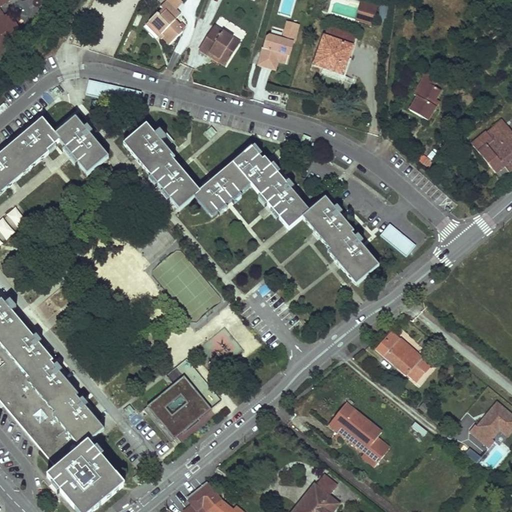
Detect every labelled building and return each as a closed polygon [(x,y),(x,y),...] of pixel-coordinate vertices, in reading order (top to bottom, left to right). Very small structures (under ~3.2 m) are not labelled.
[(0,0),(0,53),(24,38),(10,15),(6,17),(0,6),(9,0),(0,0)] [(178,10),(168,0),(161,7),(165,11),(160,17),(158,15),(151,21),(166,35),(164,37),(170,44),(183,31),(179,26),(180,24),(176,20),(182,14),(178,10)] [(184,4),(179,0),(168,0),(178,10),(184,4)] [(362,1),(357,19),(366,22),(372,4),(362,1)] [(378,7),(372,4),(366,22),(372,24),(378,7)] [(376,19),(386,21),(390,6),(380,4),(376,19)] [(300,22),(289,19),(284,37),(268,33),(259,63),(276,68),(279,56),(286,49),(292,50),(300,22)] [(151,21),(148,25),(162,39),(164,37),(166,35),(151,21)] [(241,41),(216,25),(201,48),(209,54),(211,51),(227,62),(241,41)] [(356,36),(330,27),(326,37),(316,65),(325,68),(343,75),(353,46),(356,36)] [(289,58),(292,50),(286,49),(279,56),(289,58)] [(227,62),(211,51),(209,54),(225,65),(227,62)] [(343,75),(325,68),(323,74),(341,80),(343,75)] [(426,73),(422,80),(433,86),(437,80),(426,73)] [(422,80),(413,95),(416,97),(408,110),(426,120),(434,107),(431,105),(434,100),(440,91),(433,86),(422,80)] [(137,106),(141,92),(90,81),(87,95),(137,106)] [(57,413),(55,415),(83,448),(61,466),(57,469),(47,477),(75,511),(89,511),(122,484),(88,443),(104,430),(76,398),(78,396),(51,363),(53,362),(2,301),(0,303),(0,302),(0,192),(47,152),(59,142),(87,175),(109,157),(76,119),(56,135),(43,120),(0,156),(0,345),(16,365),(0,377),(0,392),(23,420),(46,400),(57,413)] [(494,140),(509,128),(501,119),(486,131),(494,140)] [(174,159),(147,126),(126,143),(153,176),(151,177),(179,211),(195,198),(213,218),(251,186),(289,230),(303,219),(305,217),(332,250),(330,251),(358,284),(379,267),(352,235),(354,233),(325,199),(310,213),(265,160),(287,188),(252,148),(200,193),(173,160),(174,159)] [(511,169),(511,132),(509,128),(494,140),(486,131),(470,143),(495,173),(504,166),(509,172),(511,169)] [(153,176),(126,143),(124,145),(151,177),(153,176)] [(0,195),(49,154),(47,152),(0,192),(0,195)] [(429,169),(433,162),(423,156),(419,163),(429,169)] [(36,216),(68,188),(58,176),(26,205),(36,216)] [(4,217),(15,230),(26,221),(15,208),(4,217)] [(332,250),(305,217),(303,219),(330,251),(332,250)] [(2,218),(0,220),(0,235),(6,242),(16,233),(2,218)] [(407,258),(416,246),(391,225),(381,237),(407,258)] [(211,245),(223,240),(217,226),(205,231),(211,245)] [(225,228),(220,233),(231,245),(236,241),(225,228)] [(358,284),(330,251),(328,253),(356,286),(358,284)] [(308,309),(302,316),(308,322),(315,315),(308,309)] [(416,383),(431,365),(392,331),(392,332),(390,331),(386,336),(387,337),(377,349),(416,383)] [(0,392),(0,377),(16,365),(0,345),(0,400),(57,469),(61,466),(23,420),(0,392)] [(185,376),(147,406),(174,440),(212,410),(185,376)] [(57,413),(46,400),(23,420),(61,466),(83,448),(55,415),(57,413)] [(382,432),(346,403),(331,422),(369,452),(364,458),(375,467),(390,449),(377,438),(382,432)] [(511,431),(511,415),(497,403),(488,415),(489,416),(486,421),(484,419),(477,427),(475,426),(470,432),(490,449),(496,442),(493,440),(500,431),(508,437),(511,431)] [(369,452),(331,422),(328,425),(364,453),(362,457),(364,458),(369,452)] [(423,437),(427,432),(415,423),(411,428),(423,437)] [(469,449),(465,455),(476,464),(480,458),(469,449)] [(337,486),(325,476),(316,487),(319,489),(305,505),(302,502),(293,511),(332,511),(339,505),(328,497),(337,486)] [(93,511),(124,486),(122,484),(89,511),(93,511)] [(234,511),(221,501),(208,485),(189,501),(193,505),(184,511),(212,511),(213,511),(212,511),(234,511)] [(316,487),(315,486),(302,502),(305,505),(319,489),(316,487)]
